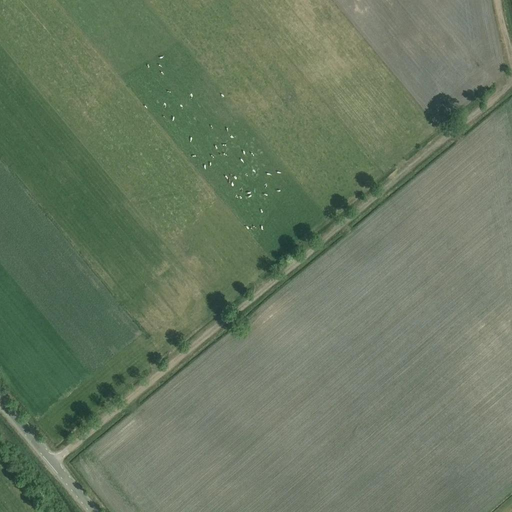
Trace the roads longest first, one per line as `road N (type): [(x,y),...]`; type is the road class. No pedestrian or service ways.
road 1 (track): [(511,80),(51,463)]
road 2 (unclassified): [(88,511),(0,401)]
